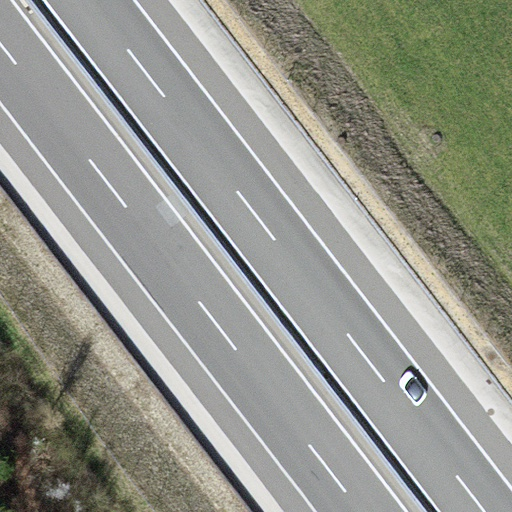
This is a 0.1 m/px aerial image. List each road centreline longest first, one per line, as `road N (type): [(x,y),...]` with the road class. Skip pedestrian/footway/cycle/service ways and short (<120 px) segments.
road 1 (motorway): [(483,511),(90,0)]
road 2 (motorway): [(0,46),(360,511)]
